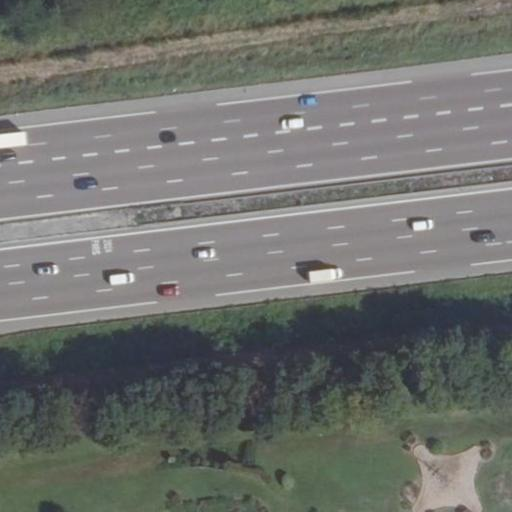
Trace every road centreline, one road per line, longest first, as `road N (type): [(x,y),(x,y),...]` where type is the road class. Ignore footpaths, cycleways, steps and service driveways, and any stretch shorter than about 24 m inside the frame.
road 1 (motorway): [(511,125),(0,186)]
road 2 (motorway): [(0,281),(511,222)]
